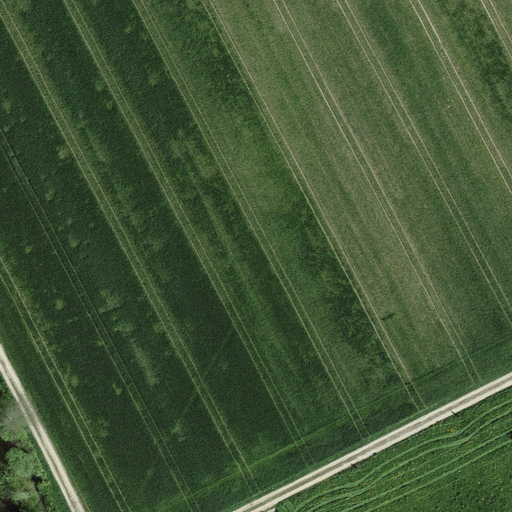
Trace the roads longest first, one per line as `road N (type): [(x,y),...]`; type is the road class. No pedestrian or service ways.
road 1 (track): [(239,511),(511,381)]
road 2 (track): [(0,348),(84,511)]
